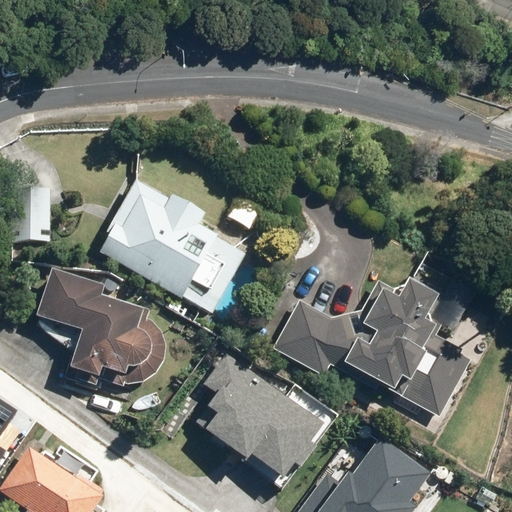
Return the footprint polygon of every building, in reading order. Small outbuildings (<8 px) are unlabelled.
[(208,320),(241,256),(192,231),(197,221),(129,186),(91,260),(208,320)] [(49,193),(13,193),(13,247),(49,247),(49,193)] [(259,214),(235,200),(223,221),(246,235),(259,214)] [(333,323),(295,302),(268,353),(320,381),(326,370),(380,399),(382,394),(433,421),(465,360),(431,342),(437,331),(449,337),(471,294),(418,266),(406,288),(397,283),(391,294),(373,284),(352,324),(337,316),(333,323)] [(103,295),(42,276),(28,323),(71,336),(59,376),(117,394),(120,394),(123,393),(126,393),(129,392),(132,391),(134,390),(137,389),(140,388),(142,386),(145,384),(147,382),(149,380),(151,378),(152,375),(154,373),(155,370),(156,367),(157,365),(158,362),(159,359),(159,356),(159,353),(159,350),(158,347),(158,344),(157,341),(156,338),(155,336),(153,333),(152,331),(150,328),(148,326),(146,324),(144,322),(141,320),(143,314),(101,300),(103,295)] [(317,430),(226,357),(198,391),(207,399),(182,430),(234,471),(241,464),(271,488),(284,471),(290,477),(310,452),(304,447),(317,430)] [(400,511),(398,510),(427,474),(379,435),(338,485),(326,475),(295,511),(400,511)] [(41,463),(23,451),(0,486),(0,499),(18,511),(90,511),(92,509),(96,511),(100,511),(109,498),(46,457),(41,463)] [(464,477),(443,464),(433,481),(454,494),(464,477)]
